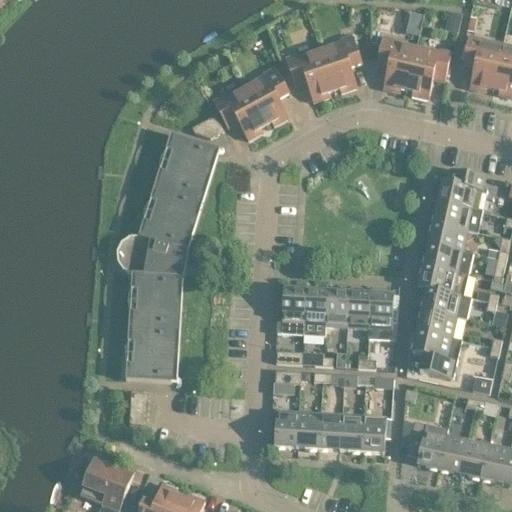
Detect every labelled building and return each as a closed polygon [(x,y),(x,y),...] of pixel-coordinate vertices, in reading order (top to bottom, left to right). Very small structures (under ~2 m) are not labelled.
[(476,21),(470,19),(467,33),(474,34),(476,21)] [(340,44),(319,51),(334,94),(339,92),(341,96),(357,90),(349,66),(361,63),(352,38),(340,42),(340,44)] [(401,91),(406,92),(417,48),(395,43),(395,41),(383,38),(377,64),(388,67),(383,91),(400,95),(401,91)] [(469,38),(462,68),(474,71),(469,91),(486,95),(487,90),(493,92),(501,57),(503,47),(489,44),(490,43),(469,38)] [(501,57),(493,92),(499,93),(498,97),(511,100),(511,47),(503,46),(503,47),(501,57)] [(438,53),(417,48),(406,92),(413,94),(412,98),(428,102),(434,77),(446,80),(452,54),(439,51),(438,53)] [(334,94),(319,51),(298,58),(298,56),(285,60),(294,85),(305,81),(313,105),(329,100),(328,95),(334,94)] [(264,78),(245,88),(266,128),(272,125),(274,129),(289,121),(277,99),(287,93),(275,70),(263,76),(264,78)] [(261,131),(266,128),(245,88),(225,99),(224,97),(213,104),(225,127),(236,121),(248,143),(263,135),(261,131)] [(209,121),(213,129),(220,126),(216,118),(209,121)] [(203,124),(208,132),(213,129),(209,121),(203,124)] [(198,127),(201,133),(202,135),(208,132),(203,124),(198,127)] [(213,129),(218,137),(224,134),(220,126),(213,129)] [(204,139),(202,135),(201,133),(198,127),(191,130),(195,136),(204,139)] [(218,137),(213,129),(208,132),(212,140),(218,137)] [(212,140),(208,132),(202,135),(204,139),(210,141),(212,140)] [(169,164),(206,176),(214,150),(171,136),(166,152),(172,154),(169,164)] [(206,176),(169,164),(165,174),(160,172),(155,187),(198,201),(206,176)] [(438,204),(447,206),(473,212),(482,214),(487,192),(483,191),(485,180),(460,174),(457,186),(443,183),(438,204)] [(198,201),(155,187),(150,202),(156,204),(153,214),(190,226),(198,201)] [(473,212),(447,206),(438,204),(433,225),(447,228),(468,233),(473,212)] [(190,226),(153,214),(149,225),(144,223),(139,237),(183,251),(190,226)] [(468,233),(447,228),(433,225),(428,246),(463,254),(468,233)] [(183,251),(139,237),(130,238),(121,244),(117,254),(118,264),(123,272),(132,277),(177,279),(177,278),(173,278),(178,251),(182,252),(183,251)] [(428,246),(424,267),(447,273),(459,275),(467,277),(472,256),(463,254),(428,246)] [(498,262),(506,264),(508,255),(499,253),(498,262)] [(506,264),(498,262),(494,279),(502,281),(506,264)] [(467,277),(459,275),(447,273),(424,267),(419,290),(426,291),(427,290),(454,297),(454,296),(462,298),(467,277)] [(136,303),(176,305),(177,279),(132,277),(131,292),(137,292),(136,303)] [(503,294),(504,294),(511,296),(511,294),(511,286),(505,285),(503,294)] [(457,319),(462,298),(454,296),(454,297),(427,290),(426,291),(422,312),(457,319)] [(277,336),(304,338),(307,292),(284,291),(282,325),(277,325),(277,336)] [(328,293),(307,292),(304,338),(325,339),(326,329),(328,293)] [(350,295),(328,293),(326,329),(348,330),(350,295)] [(348,330),(368,332),(369,332),(371,296),(350,295),(348,330)] [(368,342),(396,343),(398,310),(393,309),(394,297),(371,296),(369,332),(368,332),(368,342)] [(488,304),(497,306),(499,298),(490,296),(488,304)] [(176,305),(136,303),(136,314),(130,313),(129,329),(174,332),(176,305)] [(497,306),(488,304),(486,313),(495,315),(497,306)] [(422,312),(417,333),(452,340),(457,319),(422,312)] [(133,356),(173,358),(174,332),(129,329),(128,345),(134,345),(133,356)] [(452,340),(417,333),(412,355),(418,356),(417,369),(456,377),(465,343),(452,340)] [(492,349),(501,351),(502,343),(494,341),(492,349)] [(501,351),(492,349),(490,358),(498,360),(501,351)] [(276,366),(302,368),(303,355),(277,354),(276,366)] [(173,358),(133,356),(133,366),(127,366),(126,382),(171,385),(173,358)] [(345,370),(346,356),(337,356),(336,370),(345,370)] [(324,369),(324,360),(315,360),(315,368),(324,369)] [(324,360),(324,369),(333,369),(333,361),(324,360)] [(367,372),(367,363),(358,362),(358,371),(367,372)] [(367,363),(367,372),(376,372),(376,363),(367,363)] [(503,373),(511,375),(511,372),(511,365),(505,364),(503,373)] [(301,387),(302,375),(276,373),(275,386),(301,387)] [(511,375),(503,373),(501,382),(509,384),(511,375)] [(323,385),(323,376),(314,376),(314,384),(323,385)] [(323,376),(323,385),(332,385),(332,377),(323,376)] [(476,377),(473,393),(489,396),(492,380),(476,377)] [(366,388),(366,379),(357,378),(357,387),(366,388)] [(366,379),(366,388),(375,388),(375,379),(366,379)] [(415,394),(405,392),(403,402),(413,404),(415,394)] [(475,411),(477,403),(468,401),(466,409),(475,411)] [(477,403),(475,411),(484,413),(486,405),(477,403)] [(275,449),(297,450),(299,415),(277,413),(275,449)] [(299,415),(297,450),(319,452),(321,416),(299,415)] [(321,416),(319,452),(340,453),(342,417),(321,416)] [(342,417),(340,453),(362,454),(364,419),(342,417)] [(386,420),(364,419),(362,454),(384,456),(386,420)] [(417,467),(439,472),(447,437),(426,432),(427,427),(415,424),(407,458),(419,460),(417,467)] [(439,472),(447,474),(460,477),(468,442),(447,437),(439,472)] [(482,481),(489,447),(468,442),(460,477),(482,481)] [(503,486),(510,451),(489,447),(482,481),(503,486)] [(511,451),(510,451),(503,486),(511,488),(511,451)] [(103,507),(100,511),(133,511),(134,510),(122,505),(134,476),(94,461),(80,498),(103,507)] [(177,511),(182,499),(176,497),(178,493),(162,487),(153,510),(142,506),(139,511),(177,511)] [(202,511),(205,504),(189,497),(188,501),(182,499),(177,511),(202,511)]
